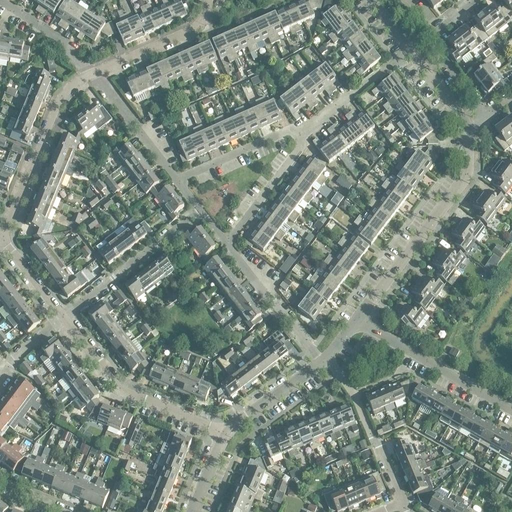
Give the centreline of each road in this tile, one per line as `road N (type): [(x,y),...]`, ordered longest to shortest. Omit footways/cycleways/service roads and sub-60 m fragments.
road 1 (residential): [(357,321),(467,173),(467,130)]
road 2 (residential): [(226,432),(121,390),(63,316)]
road 3 (residential): [(3,240),(56,108),(90,74)]
road 4 (residential): [(511,410),(357,321)]
road 5 (residential): [(63,316),(198,211)]
road 6 (residential): [(400,503),(351,391),(326,356)]
road 7 (residential): [(320,363),(226,245)]
road 8 (residential): [(90,74),(200,25),(210,0)]
road 9 (residential): [(174,179),(286,131),(301,134)]
road 10 (residential): [(226,245),(299,152),(301,134)]
road 11 (residential): [(301,134),(408,52)]
road 12 (residential): [(174,179),(90,74)]
